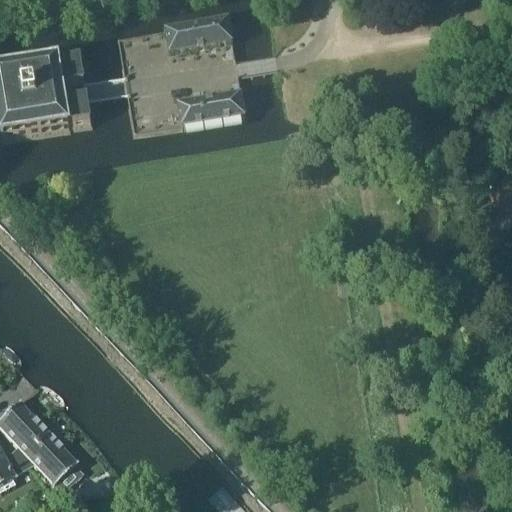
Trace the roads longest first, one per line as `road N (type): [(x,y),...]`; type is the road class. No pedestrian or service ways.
road 1 (tertiary): [(275,511),(0,221)]
road 2 (track): [(511,16),(333,44)]
